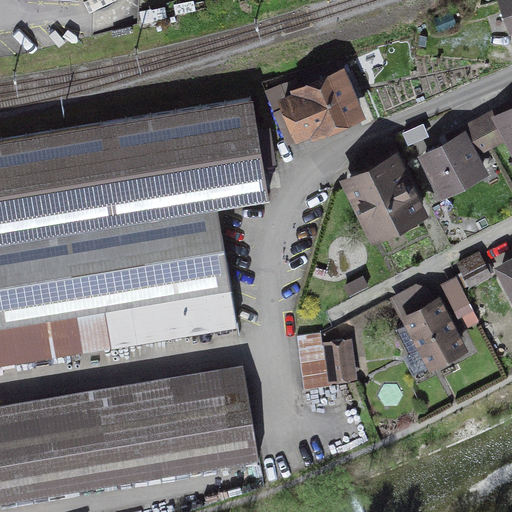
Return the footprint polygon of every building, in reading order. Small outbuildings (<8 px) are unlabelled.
[(511,0),(503,0),(511,25),(511,0)] [(340,74),(284,97),(279,86),(265,92),(285,139),(355,110),(340,74)] [(216,203),(267,196),(250,95),(0,136),(0,361),(236,322),(216,203)] [(496,109),(477,119),(490,144),(508,135),(511,143),(511,108),(500,115),(496,109)] [(473,154),(490,144),(477,119),(457,129),(461,136),(424,155),(443,190),(481,170),(473,154)] [(363,172),(344,181),(369,233),(417,210),(385,144),(356,158),(363,172)] [(361,257),(356,248),(338,257),(343,267),(361,257)] [(478,251),(458,262),(469,283),(489,272),(478,251)] [(511,260),(501,266),(511,286),(511,260)] [(411,319),(396,327),(410,353),(424,345),(432,360),(459,346),(435,300),(408,314),(411,319)] [(304,388),(330,384),(325,343),(321,344),(319,331),(297,334),(304,388)] [(346,340),(328,342),(333,377),(351,375),(346,340)] [(245,377),(0,417),(0,498),(258,456),(245,377)]
